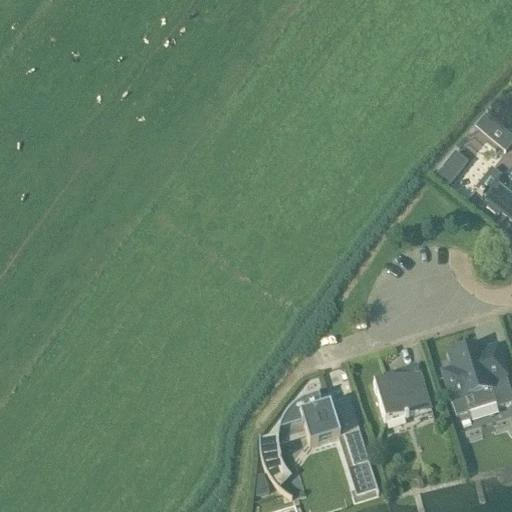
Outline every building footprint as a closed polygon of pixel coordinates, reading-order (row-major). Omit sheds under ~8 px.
[(511,138),(485,117),(474,130),(505,155),(511,145),(511,138)] [(488,203),(486,206),(486,210),(494,217),(498,216),(500,213),(511,222),(511,171),(505,180),(504,179),(486,201),(488,203)] [(442,374),(455,418),(468,414),(468,413),(496,405),(497,409),(511,404),(511,398),(496,348),(481,353),(479,347),(448,356),(453,371),(442,374)] [(373,388),(384,426),(404,420),(404,421),(408,420),(408,419),(431,411),(417,366),(390,375),(391,377),(383,380),(384,384),(373,388)] [(309,450),(340,440),(329,408),(322,410),(318,398),(319,398),(319,397),(308,400),(306,401),(303,402),(300,404),(297,406),(295,407),(292,409),(289,412),(287,416),(284,419),(283,422),(281,426),(279,429),(278,433),(277,436),(260,441),(260,440),(259,440),(259,444),(259,448),(259,452),(259,455),(260,461),(261,464),(262,467),(264,471),(266,475),(268,479),(270,482),(273,486),(275,489),(278,492),(281,495),(285,498),(288,500),(291,502),(292,501),(286,497),(281,493),(276,488),(271,482),(268,476),(283,468),(280,461),(280,458),(279,456),(278,453),(278,451),(278,448),(306,439),(309,450)] [(355,423),(340,427),(344,439),(340,440),(358,501),(377,495),(355,423)] [(268,488),(262,477),(257,478),(255,499),(269,495),(268,488)]
